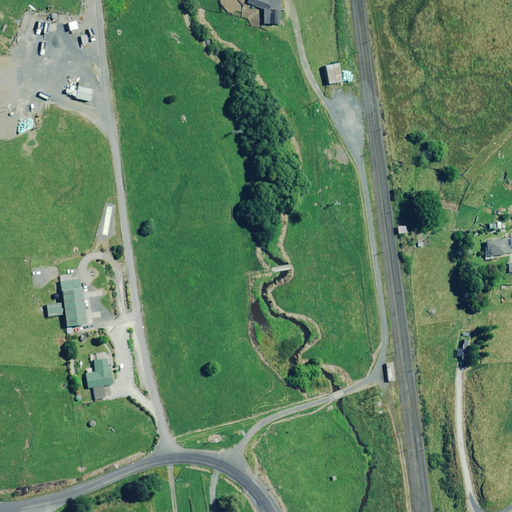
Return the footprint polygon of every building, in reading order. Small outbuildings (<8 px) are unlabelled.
[(277,0),(247,0),(246,3),(263,10),(262,24),(279,25),(280,0),(277,0)] [(85,35),(79,36),(80,45),(87,43),(85,35)] [(337,63),(323,66),(326,85),(340,82),(337,63)] [(92,89),(76,86),(74,99),(89,102),(92,89)] [(405,226),(396,227),(397,235),(405,234),(405,226)] [(484,260),(490,259),(490,256),(504,255),(504,253),(511,252),(511,250),(511,249),(511,238),(484,242),(485,248),(483,248),(484,260)] [(63,312),(66,335),(71,334),(70,326),(84,324),(78,280),(59,282),(62,308),(61,309),(60,309),(59,305),(45,306),(47,317),(60,315),(60,312),(61,312),(63,312)] [(93,361),(94,368),(86,369),(86,374),(85,374),(87,389),(92,388),(94,399),(103,398),(102,387),(111,385),(109,368),(107,369),(106,359),(93,361)] [(392,363),(384,364),(386,382),(394,382),(392,363)]
